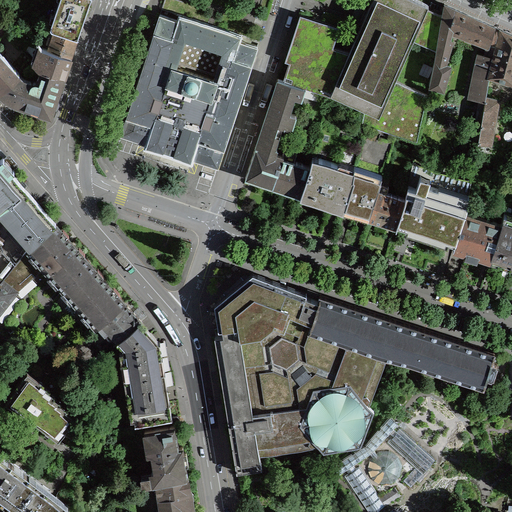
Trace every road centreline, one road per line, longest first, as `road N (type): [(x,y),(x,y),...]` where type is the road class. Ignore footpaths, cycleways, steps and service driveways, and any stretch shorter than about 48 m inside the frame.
road 1 (residential): [(511,326),(214,226)]
road 2 (residential): [(214,226),(289,0)]
road 3 (secondary): [(180,320),(197,362),(223,511)]
road 4 (secondary): [(84,179),(91,131),(136,0)]
road 5 (residential): [(214,226),(84,179)]
road 6 (secondary): [(105,0),(64,123)]
road 7 (secondary): [(99,230),(180,320)]
